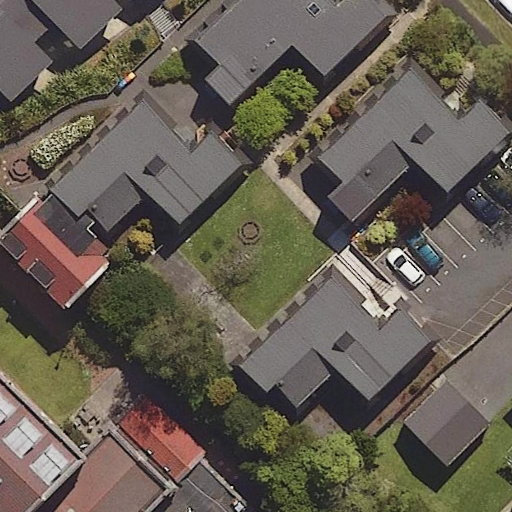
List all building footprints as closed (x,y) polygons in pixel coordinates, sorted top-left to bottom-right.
[(83,51),(133,0),(150,0),(158,8),(165,0),(0,0),(0,120),(76,44),(83,51)] [(385,15),(369,0),(248,0),(212,36),(257,81),(293,45),(324,76),(385,15)] [(450,199),(511,137),(511,121),(474,83),(456,101),(416,61),(321,155),(372,206),(415,163),(450,199)] [(144,97),(53,188),(107,241),(151,197),(180,226),(242,163),(211,131),(194,148),(144,97)] [(343,263),(242,364),(273,395),(320,347),(373,400),(427,347),(374,294),(343,263)] [(232,511),(195,475),(223,446),(144,369),(80,434),(0,355),(0,511),(232,511)] [(493,428),(445,378),(401,420),(448,470),(493,428)]
